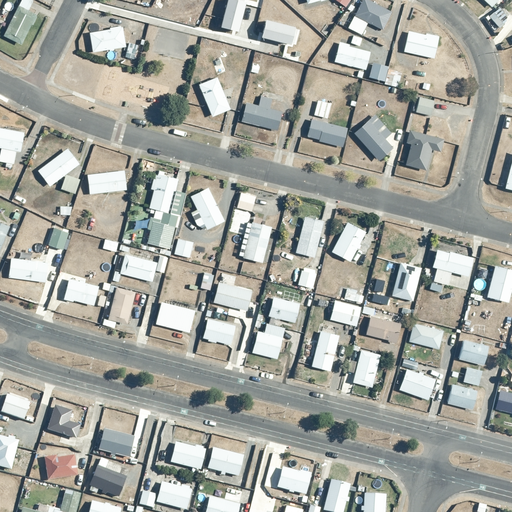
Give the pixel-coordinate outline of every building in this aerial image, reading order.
[(32,0),(30,0),(20,0),(2,36),(20,45),(35,15),(27,11),(32,0)] [(347,28),(360,35),(366,22),(381,29),(390,11),(365,0),(360,0),(353,16),(347,28)] [(113,51),(113,49),(124,47),(121,27),(88,32),(91,53),(108,50),(108,52),(113,51)] [(437,36),(406,31),(402,52),(433,58),(437,36)] [(361,38),(352,35),(349,43),(358,46),(361,38)] [(369,52),(338,43),(333,61),(363,70),(369,52)] [(135,45),(127,44),(124,57),(133,59),(135,45)] [(220,57),(211,60),(216,75),(226,72),(220,57)] [(261,59),(252,57),(248,73),(257,75),(261,59)] [(385,66),(371,62),(367,78),(382,81),(385,66)] [(400,72),(387,69),(384,84),(397,87),(400,72)] [(228,110),(215,78),(197,85),(210,117),(228,110)] [(270,98),(259,96),(257,106),(244,103),(240,122),(276,130),(280,112),(267,109),(270,98)] [(433,100),(418,97),(414,112),(429,115),(433,100)] [(341,147),(345,127),(325,122),(329,103),(315,100),(306,136),(318,138),(317,141),(341,147)] [(390,133),(374,115),(352,134),(376,161),(390,149),(382,140),(390,133)] [(22,133),(0,128),(0,162),(12,164),(14,151),(18,152),(22,133)] [(442,139),(408,131),(405,142),(409,143),(403,165),(424,171),(429,150),(439,152),(442,139)] [(77,164),(65,149),(36,171),(48,186),(77,164)] [(511,152),(511,153),(503,189),(511,191),(511,152)] [(154,169),(155,167),(141,164),(137,180),(151,183),(150,189),(152,189),(147,208),(150,209),(148,216),(147,223),(142,242),(168,249),(174,227),(175,227),(184,194),(174,191),(177,178),(162,175),(162,171),(154,169)] [(125,190),(122,170),(86,174),(88,194),(125,190)] [(70,174),(69,177),(65,175),(60,189),(73,194),(79,180),(73,178),(74,176),(70,174)] [(196,226),(204,230),(206,229),(223,221),(206,188),(189,196),(195,209),(189,212),(196,226)] [(254,196),(239,193),(235,208),(250,211),(254,196)] [(70,207),(60,206),(58,215),(68,216),(70,207)] [(322,221),(303,216),(294,253),(313,257),(322,221)] [(0,245),(8,225),(0,221),(0,245)] [(270,227),(250,222),(241,258),(261,263),(270,227)] [(360,245),(358,244),(364,232),(345,223),(330,252),(349,262),(356,248),(358,249),(360,245)] [(67,233),(52,229),(46,245),(61,250),(67,233)] [(192,242),(176,238),(172,254),(188,258),(192,242)] [(450,272),(467,276),(471,257),(435,249),(430,268),(435,269),(431,282),(446,286),(450,272)] [(118,282),(120,274),(151,282),(155,262),(124,254),(118,253),(111,280),(118,282)] [(166,257),(158,255),(154,271),(162,273),(166,257)] [(46,263),(9,259),(7,278),(44,282),(46,263)] [(419,268),(398,263),(390,296),(411,301),(419,268)] [(507,302),(510,288),(511,288),(511,283),(511,280),(511,270),(493,266),(485,297),(507,302)] [(315,272),(301,268),(296,284),(310,288),(315,272)] [(212,274),(202,272),(198,288),(208,290),(212,274)] [(195,291),(199,275),(191,273),(187,289),(195,291)] [(68,275),(61,300),(71,303),(71,301),(92,306),(97,285),(86,282),(86,280),(68,275)] [(356,290),(340,286),(338,298),(361,303),(362,294),(355,293),(356,290)] [(110,329),(112,321),(126,324),(133,292),(111,287),(110,292),(103,319),(101,327),(110,329)] [(298,303),(271,296),(266,316),(293,323),(298,303)] [(257,298),(251,297),(247,311),(254,313),(257,298)] [(359,307),(333,300),(328,319),(354,326),(359,307)] [(193,310),(159,302),(154,324),(187,332),(193,310)] [(394,343),(399,325),(407,327),(408,321),(380,314),(381,311),(362,306),(361,313),(369,315),(364,334),(388,340),(387,342),(394,343)] [(262,316),(256,314),(253,327),(259,328),(262,316)] [(233,326),(206,319),(201,338),(228,345),(233,326)] [(250,353),(275,359),(281,335),(289,337),(290,330),(265,323),(262,333),(255,331),(250,353)] [(442,330),(412,323),(408,342),(437,349),(442,330)] [(337,336),(318,331),(309,367),(328,371),(337,336)] [(487,346),(461,339),(456,358),(482,365),(487,346)] [(379,354),(360,349),(351,382),(370,387),(379,354)] [(480,370),(465,367),(462,382),(477,385),(480,370)] [(433,379),(422,375),(423,373),(416,371),(416,373),(404,369),(397,390),(426,400),(433,379)] [(475,390),(450,384),(445,403),(471,409),(475,390)] [(511,393),(499,390),(494,409),(511,413),(511,393)] [(133,435),(112,430),(109,444),(98,441),(96,451),(128,458),(133,435)] [(7,436),(6,438),(0,436),(0,467),(10,470),(17,441),(13,440),(14,437),(7,436)] [(204,449),(201,449),(202,447),(195,445),(194,447),(174,442),(169,463),(199,470),(204,449)] [(224,476),(224,474),(236,476),(242,455),(211,448),(206,469),(220,472),(219,475),(224,476)] [(76,477),(74,454),(55,455),(43,456),(45,480),(76,477)] [(104,495),(105,493),(117,498),(125,477),(118,475),(122,467),(99,458),(87,485),(101,491),(100,493),(104,495)] [(304,495),(309,472),(299,470),(299,472),(280,468),(275,489),(287,491),(287,493),(292,494),(293,492),(304,495)] [(348,498),(345,498),(348,485),(329,480),(322,511),(326,511),(342,511),(345,500),(347,501),(348,498)] [(181,484),(180,486),(159,482),(155,502),(157,503),(156,511),(158,511),(184,511),(190,489),(187,488),(188,485),(181,484)] [(20,509),(19,511),(74,511),(80,494),(63,489),(58,511),(36,505),(34,511),(20,509)] [(155,493),(141,490),(138,504),(151,508),(155,493)] [(359,511),(362,511),(361,511),(383,511),(384,495),(363,494),(362,506),(359,506),(359,511)] [(305,497),(297,496),(296,505),(304,506),(305,497)] [(241,511),(243,506),(207,497),(202,511),(193,511),(191,511),(241,511)] [(118,511),(120,508),(90,500),(87,511),(118,511)]
